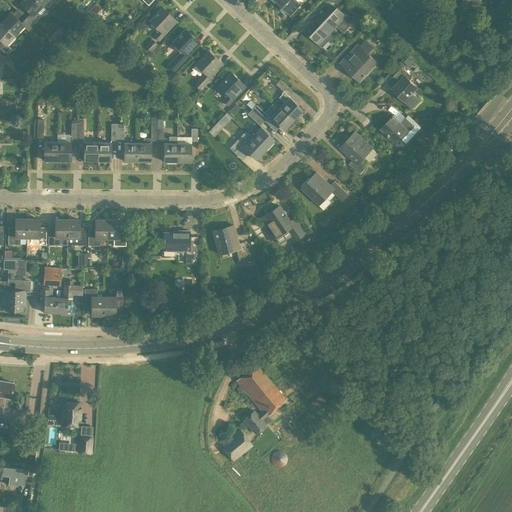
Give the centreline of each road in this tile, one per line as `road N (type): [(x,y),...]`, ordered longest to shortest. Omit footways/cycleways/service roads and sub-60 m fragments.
road 1 (secondary): [(0,342),(156,343),(291,301),(408,218),(511,112)]
road 2 (residential): [(227,0),(331,100),(326,117),(284,163),(229,195),(195,201),(0,199)]
road 3 (track): [(311,289),(423,426)]
road 4 (primary): [(511,379),(419,511)]
